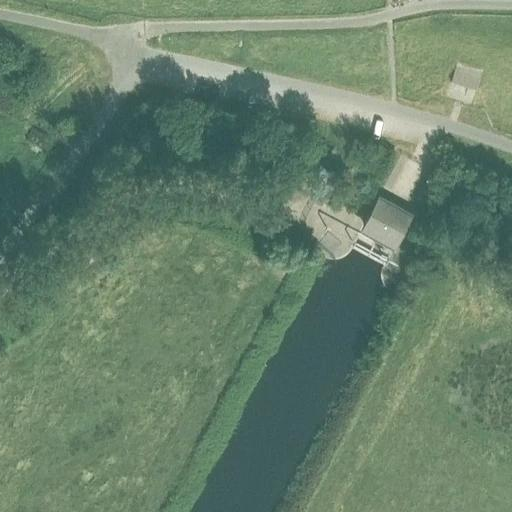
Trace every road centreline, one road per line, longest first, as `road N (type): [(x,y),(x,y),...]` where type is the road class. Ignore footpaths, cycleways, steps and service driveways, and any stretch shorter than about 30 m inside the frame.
road 1 (unclassified): [(511,148),(380,106),(136,49)]
road 2 (unclassified): [(0,254),(121,92),(136,49)]
